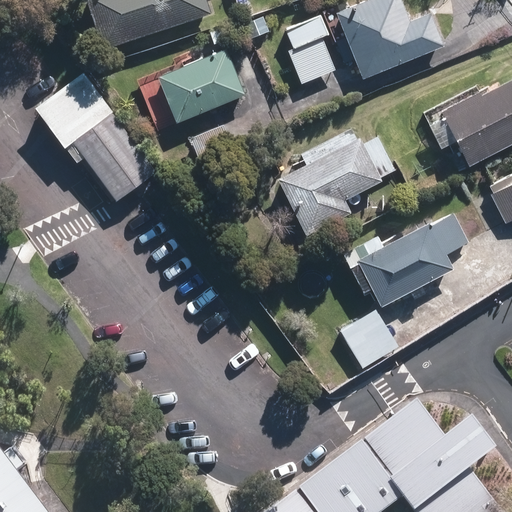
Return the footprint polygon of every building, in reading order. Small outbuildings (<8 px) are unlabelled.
[(204,0),(95,0),(109,42),(208,12),(204,0)] [(402,0),(373,0),(343,12),(368,73),(445,42),(433,14),(412,22),(402,0)] [(291,27),(298,45),(291,47),(304,81),(339,67),(327,33),(330,32),(323,14),(291,27)] [(228,48),(166,73),(183,117),(245,92),(228,48)] [(83,67),(32,105),(212,350),(263,312),(83,67)] [(511,82),(446,116),(470,163),(511,141),(511,82)] [(351,209),(345,196),(383,177),(363,138),(287,176),(312,228),(351,209)] [(511,181),(492,191),(507,220),(511,217),(511,181)] [(453,218),(367,260),(387,299),(454,266),(446,249),(464,240),(453,218)] [(383,305),(339,329),(345,341),(350,338),(363,361),(401,340),(383,305)] [(491,511),(415,411),(282,511),(491,511)] [(0,511),(38,511),(0,460),(0,511)]
